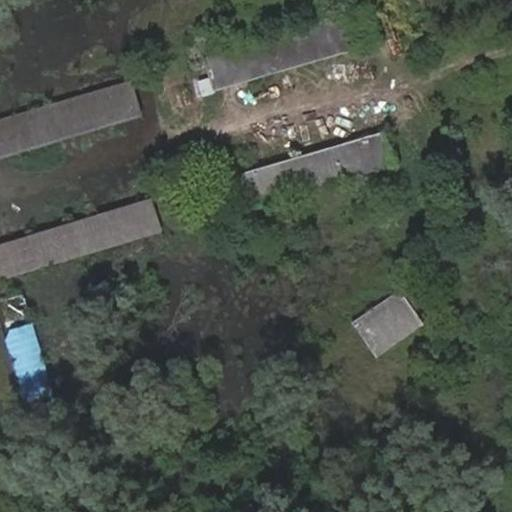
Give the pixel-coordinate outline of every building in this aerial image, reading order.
[(412,0),(418,16),(439,9),(435,0),(412,0)] [(238,44),(247,76),(362,41),(352,11),(238,44)] [(442,32),(436,19),(424,24),(430,37),(442,32)] [(247,76),(238,44),(208,53),(218,83),(247,76)] [(132,85),(0,121),(0,153),(140,115),(132,85)] [(247,169),(258,205),(401,161),(390,126),(247,169)] [(0,247),(0,278),(141,234),(133,206),(0,247)] [(358,325),(381,355),(427,320),(416,306),(427,298),(414,281),(358,325)] [(0,302),(0,316),(22,401),(55,392),(29,295),(0,302)]
